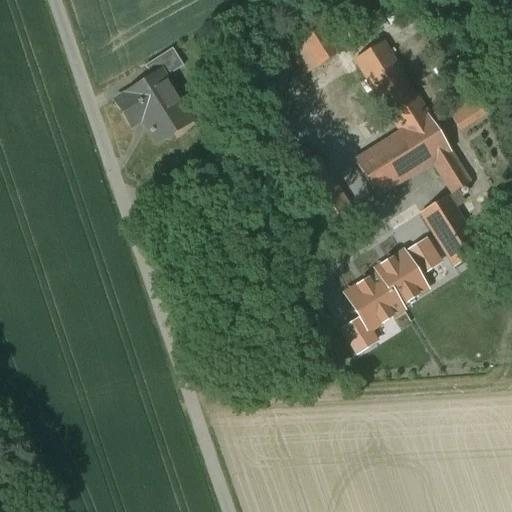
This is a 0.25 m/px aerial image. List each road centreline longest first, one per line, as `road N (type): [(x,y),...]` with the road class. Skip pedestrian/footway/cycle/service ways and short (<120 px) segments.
road 1 (unclassified): [(231,511),(50,0)]
road 2 (track): [(193,401),(511,387)]
